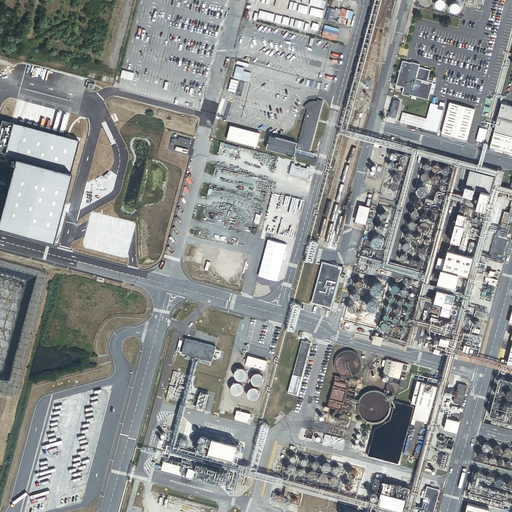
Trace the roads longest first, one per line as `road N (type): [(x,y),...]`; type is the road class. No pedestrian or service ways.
road 1 (unknown): [(200,293),(192,242),(252,254),(275,210),(311,198)]
road 2 (unknown): [(88,387),(53,511)]
